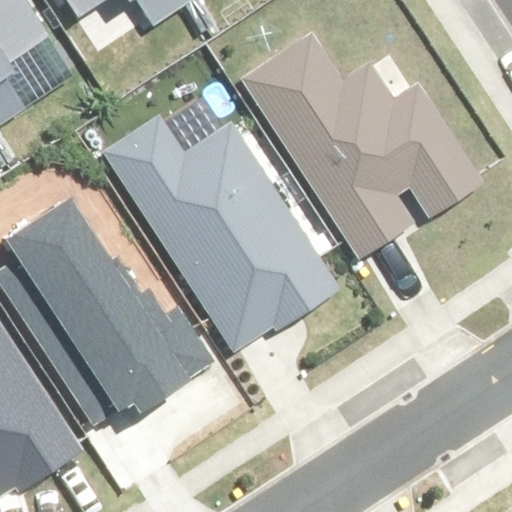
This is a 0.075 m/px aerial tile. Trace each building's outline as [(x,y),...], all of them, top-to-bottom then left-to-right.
[(45,41),(17,0),(0,0),(0,120),(24,106),(0,69),(45,41)] [(61,0),(76,22),(110,0),(118,0),(143,37),(200,0),(61,0)] [(308,38),(237,85),(355,263),(407,230),(389,202),(405,192),(423,219),(474,185),(412,91),(388,107),(368,75),(343,91),(308,38)] [(180,154),(158,121),(102,158),(235,357),(334,292),(224,125),(180,154)] [(54,198),(0,232),(0,253),(108,419),(200,360),(171,316),(163,320),(139,284),(119,297),(54,198)] [(0,500),(74,452),(0,338),(0,500)]
